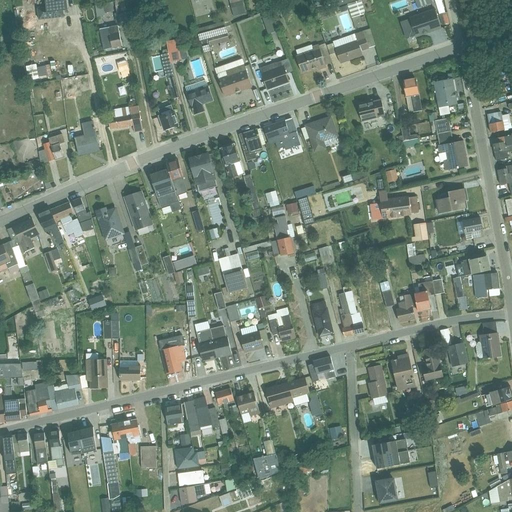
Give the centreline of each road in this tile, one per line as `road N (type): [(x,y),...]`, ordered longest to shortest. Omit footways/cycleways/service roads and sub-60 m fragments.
road 1 (residential): [(0,224),(155,157),(462,49),(511,311)]
road 2 (residential): [(350,347),(162,393)]
road 3 (residential): [(162,393),(0,433)]
road 4 (residential): [(350,347),(358,511)]
road 5 (residential): [(511,316),(350,347)]
road 6 (unknown): [(155,157),(125,0)]
